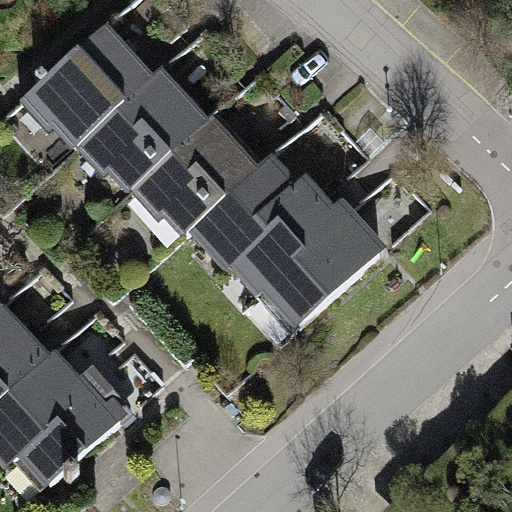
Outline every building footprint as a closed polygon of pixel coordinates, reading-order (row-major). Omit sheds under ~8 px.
[(147,90),(155,82),(109,29),(100,37),(147,90)] [(77,152),(86,144),(147,90),(100,37),(30,99),(56,128),(77,152)] [(201,134),(210,126),(164,74),(155,82),(201,134)] [(132,195),(140,188),(201,134),(155,82),(147,90),(86,144),(112,173),(132,195)] [(56,128),(30,99),(22,106),(48,136),(56,128)] [(256,177),(265,169),(219,118),(210,126),(256,177)] [(186,239),(196,231),(256,177),(210,126),(201,134),(140,188),(167,218),(186,239)] [(86,144),(77,152),(104,181),(112,173),(86,144)] [(301,210),(311,202),(274,161),(265,169),(301,210)] [(232,271),(241,264),(266,292),(300,331),(381,259),(347,220),(336,230),(311,202),(301,210),(265,169),(256,177),(196,231),(232,271)] [(160,225),(167,218),(140,188),(132,195),(160,225)] [(196,231),(186,239),(223,280),(232,271),(196,231)] [(241,264),(232,271),(257,300),(266,292),(241,264)] [(0,313),(0,324),(41,371),(49,364),(3,311),(0,313)] [(0,407),(41,371),(0,324),(0,407)] [(253,375),(218,337),(194,359),(229,397),(253,375)] [(49,364),(41,371),(0,407),(0,449),(15,465),(23,458),(51,489),(62,479),(67,485),(76,477),(70,471),(121,426),(92,394),(83,401),(49,364)] [(0,466),(6,473),(15,465),(0,449),(0,466)]
